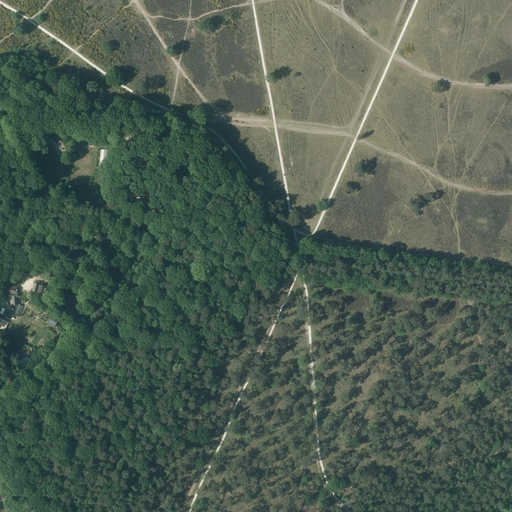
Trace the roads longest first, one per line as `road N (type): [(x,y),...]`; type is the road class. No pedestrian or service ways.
road 1 (unknown): [(181,511),(301,259),(407,0)]
road 2 (unknown): [(170,111),(234,164),(301,259),(314,459),(341,511)]
road 3 (unknown): [(0,76),(31,101),(353,123)]
road 4 (unclassified): [(511,285),(151,243)]
road 5 (track): [(511,265),(311,236)]
road 6 (unknown): [(511,448),(416,472),(327,511)]
road 7 (unknown): [(511,89),(445,83),(382,56)]
